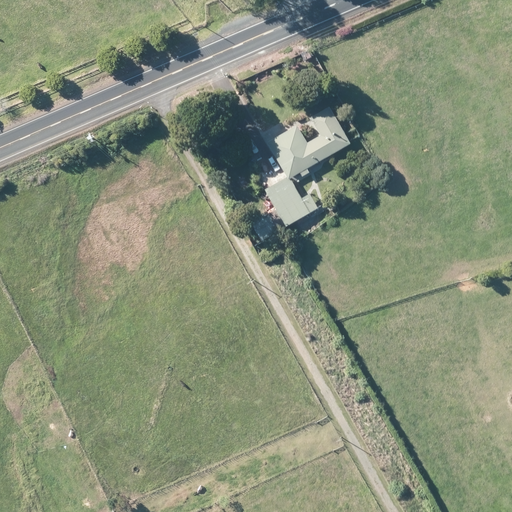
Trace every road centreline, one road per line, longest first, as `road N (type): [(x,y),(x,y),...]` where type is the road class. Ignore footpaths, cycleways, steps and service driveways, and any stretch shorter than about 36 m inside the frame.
road 1 (track): [(146,84),(389,511)]
road 2 (secondary): [(313,12),(0,147)]
